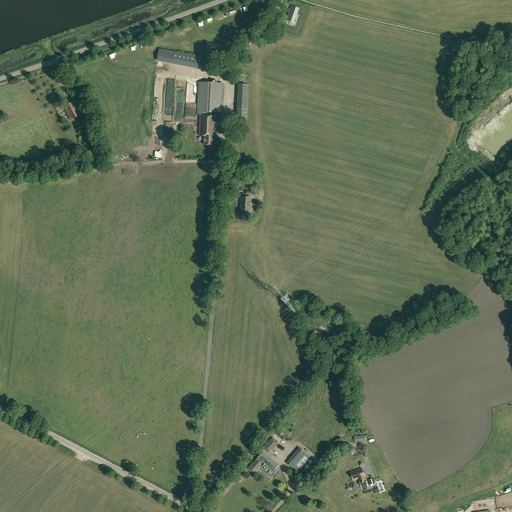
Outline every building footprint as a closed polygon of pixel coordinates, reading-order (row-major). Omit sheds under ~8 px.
[(294,12),(296,13),(298,8),(291,6),(287,20),(291,22),(294,12)] [(208,48),(207,55),(207,56),(216,58),(217,57),(218,50),(218,48),(209,47),(208,48)] [(185,54),(170,51),(169,60),(184,63),(185,54)] [(206,57),(185,54),(184,63),(204,67),(206,57)] [(221,113),(222,83),(199,82),(198,115),(201,115),(200,135),(205,136),(204,144),(215,145),(215,136),(216,136),(216,132),(217,115),(209,115),(209,112),(221,113)] [(237,119),(247,120),(249,84),(239,84),(237,107),(237,119)] [(63,106),(70,120),(80,115),(73,101),(63,106)] [(91,117),(81,121),(89,135),(90,134),(91,136),(94,134),(93,133),(95,132),(93,127),(95,126),(91,117)] [(241,196),(241,200),(242,200),(241,210),(250,210),(251,197),(241,196)] [(318,335),(316,331),(312,333),(316,341),(321,338),(319,335),(318,335)] [(366,434),(343,438),(344,442),(352,441),(352,443),(366,440),(366,434)] [(262,449),(268,455),(279,443),(272,437),(262,449)] [(293,462),(298,466),(309,453),(304,449),(293,462)] [(261,464),(263,465),(269,458),(263,452),(256,459),(257,460),(253,464),(253,463),(248,469),(254,474),(259,468),(258,468),(261,464)] [(271,475),(272,476),(277,470),(275,468),(278,466),(269,458),(263,465),(263,466),(262,467),(268,472),(267,472),(267,473),(270,475),(271,475)] [(365,477),(362,468),(351,472),(354,480),(358,479),(362,489),(368,486),(366,479),(365,479),(364,477),(365,477)]
